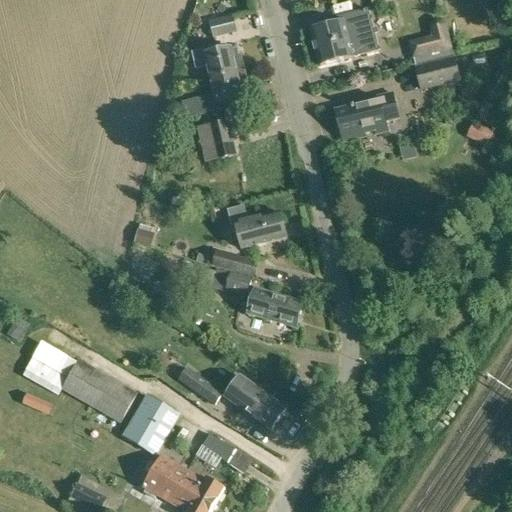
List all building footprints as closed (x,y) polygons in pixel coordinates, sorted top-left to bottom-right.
[(311,30),(315,48),(319,66),(352,58),(352,57),(378,51),(374,32),(368,10),(337,17),(339,23),(311,30)] [(214,37),(237,31),(233,16),(210,22),(214,37)] [(430,37),(407,43),(411,59),(451,48),(446,25),(442,20),(436,19),(430,24),(429,29),(430,37)] [(197,69),(207,67),(211,80),(239,74),(238,70),(243,69),(245,66),(244,61),(241,59),(240,55),(235,56),(232,47),(217,51),(216,46),(192,52),(197,69)] [(457,57),(415,67),(421,91),(463,81),(457,57)] [(214,96),(205,98),(182,104),(186,118),(231,107),(230,102),(245,99),(243,90),(248,89),(247,84),(249,81),(248,77),(245,76),(240,77),(239,74),(211,80),(214,96)] [(336,110),(342,135),(343,135),(344,142),(366,136),(366,133),(375,130),(376,134),(388,131),(386,122),(399,118),(393,92),(378,96),(379,100),(336,110)] [(229,120),(208,125),(198,128),(202,144),(211,142),(216,161),(237,157),(229,120)] [(496,136),(473,124),(467,136),(490,148),(496,136)] [(231,226),(236,224),(242,251),(288,240),(281,214),(247,222),(243,207),(228,211),(231,226)] [(135,243),(151,247),(155,234),(139,229),(135,243)] [(209,257),(207,265),(255,277),(259,261),(216,250),(214,259),(209,257)] [(213,268),(207,289),(226,294),(227,291),(226,291),(231,273),(213,268)] [(226,291),(227,291),(248,297),(252,278),(231,273),(226,291)] [(246,314),(267,320),(297,329),(304,305),(253,290),(246,314)] [(27,370),(63,390),(120,423),(138,393),(80,360),(79,363),(43,342),(27,370)] [(179,380),(215,406),(224,395),(188,368),(179,380)] [(230,401),(247,413),(271,431),(287,409),(245,380),(230,401)] [(30,396),(26,405),(55,416),(58,408),(30,396)] [(157,454),(177,419),(152,404),(133,440),(157,454)] [(245,475),(253,463),(211,434),(202,446),(213,454),(243,474),(245,475)] [(148,459),(143,469),(135,482),(146,489),(144,493),(155,499),(157,495),(186,511),(210,511),(212,509),(176,489),(186,471),(161,457),(157,464),(148,459)] [(205,482),(186,471),(176,489),(212,509),(225,488),(208,478),(205,482)] [(101,511),(108,499),(78,484),(72,498),(101,511)]
